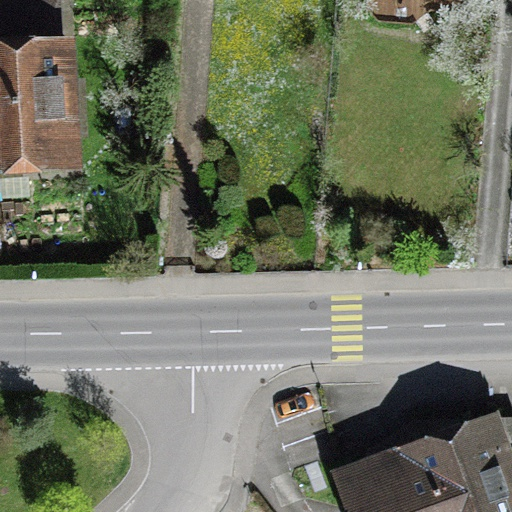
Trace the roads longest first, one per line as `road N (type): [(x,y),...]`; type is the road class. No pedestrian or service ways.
road 1 (primary): [(194,333),(511,331)]
road 2 (primary): [(0,339),(194,333)]
road 3 (residential): [(194,333),(189,455),(166,511)]
